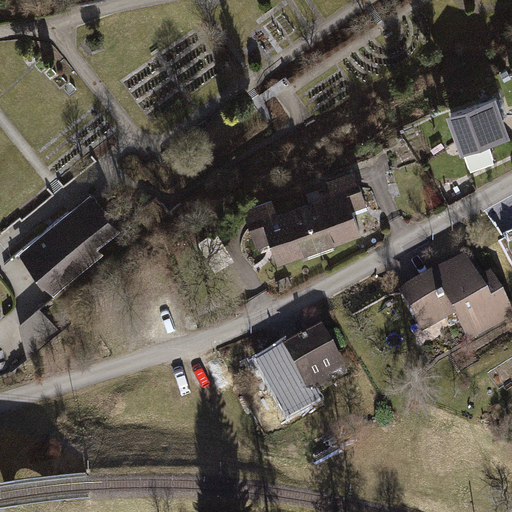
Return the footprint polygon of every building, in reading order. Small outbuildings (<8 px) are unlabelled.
[(495,96),(445,113),(459,152),(508,135),(495,96)] [(302,205),(317,248),(361,232),(355,215),(370,210),(356,170),(325,181),(330,195),(302,205)] [(89,193),(12,255),(46,298),(101,254),(95,246),(118,229),(89,193)] [(275,263),(317,248),(302,205),(279,214),(273,198),(239,210),(254,251),(269,246),(275,263)] [(461,257),(395,294),(418,336),(445,321),(461,349),(511,320),(511,319),(487,275),(475,282),(461,257)] [(42,308),(18,322),(32,346),(56,332),(42,308)] [(323,329),(283,350),(308,399),(331,387),(327,379),(344,370),(323,329)]
